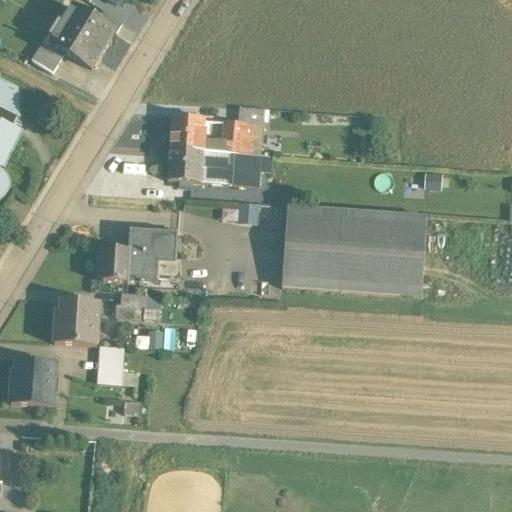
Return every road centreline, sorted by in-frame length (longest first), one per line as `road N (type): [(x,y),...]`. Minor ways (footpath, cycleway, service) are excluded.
road 1 (track): [(511,461),(0,423)]
road 2 (residential): [(0,294),(178,0)]
road 3 (track): [(0,63),(107,122)]
